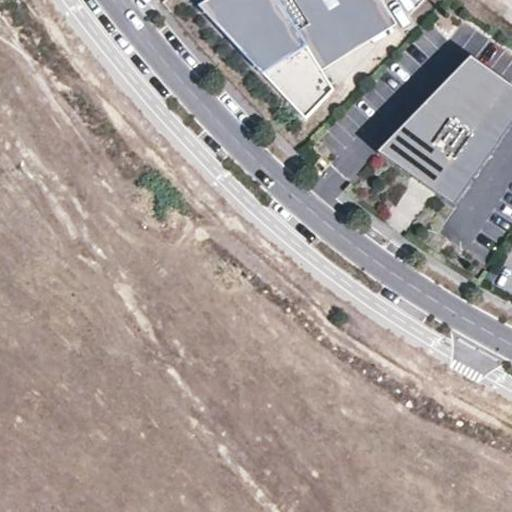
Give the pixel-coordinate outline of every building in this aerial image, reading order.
[(0,0),(0,320),(159,226),(13,0),(0,0)] [(213,0),(203,7),(306,119),(335,90),(322,70),(307,45),(382,0),(213,0)] [(382,0),(307,45),(322,70),(398,24),(383,0),(382,0)] [(455,209),(511,127),(511,89),(469,60),(376,154),(455,209)] [(320,156),(313,165),(322,173),(329,164),(320,156)]
